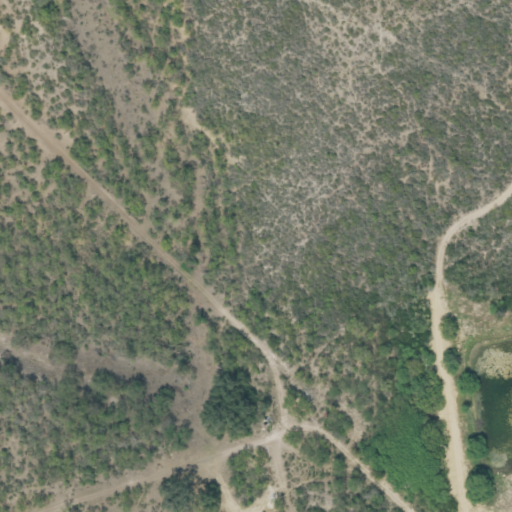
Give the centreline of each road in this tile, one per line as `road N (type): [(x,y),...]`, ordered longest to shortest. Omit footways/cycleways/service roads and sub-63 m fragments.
road 1 (residential): [(470,511),(353,0)]
road 2 (residential): [(202,511),(147,495),(2,511)]
